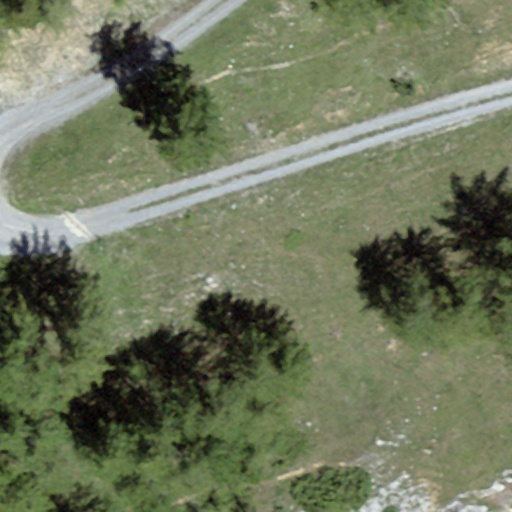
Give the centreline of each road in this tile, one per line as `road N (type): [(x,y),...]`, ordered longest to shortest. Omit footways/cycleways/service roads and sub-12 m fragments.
road 1 (track): [(0,85),(62,208),(511,96)]
road 2 (track): [(102,0),(0,74)]
